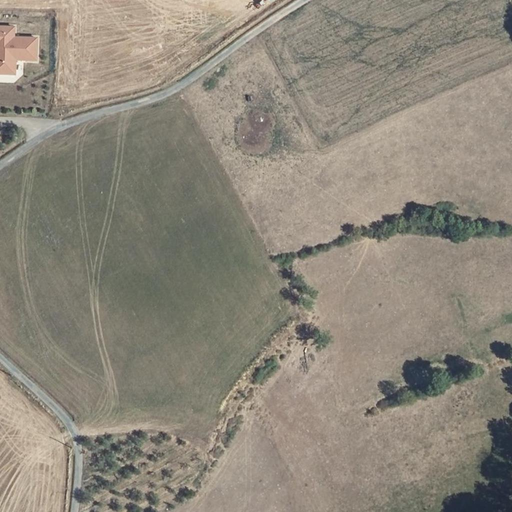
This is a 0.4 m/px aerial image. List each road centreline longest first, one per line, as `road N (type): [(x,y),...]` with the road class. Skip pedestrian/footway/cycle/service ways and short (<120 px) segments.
road 1 (unclassified): [(0,163),(74,120),(161,95),(304,0)]
road 2 (unclassified): [(74,511),(74,433),(0,356)]
